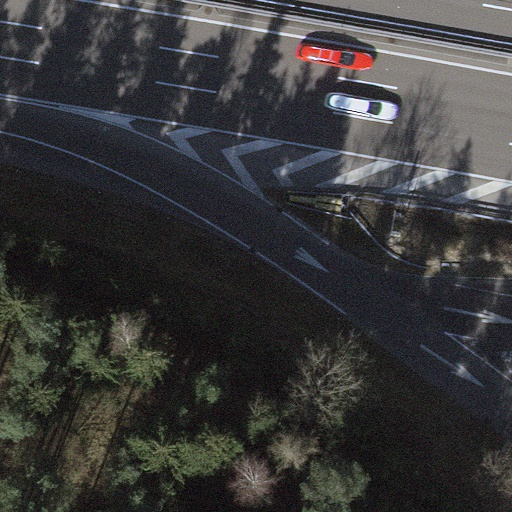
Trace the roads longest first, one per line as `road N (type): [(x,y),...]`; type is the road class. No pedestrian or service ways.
road 1 (motorway): [(0,41),(511,129)]
road 2 (motorway): [(0,105),(184,180),(317,262)]
